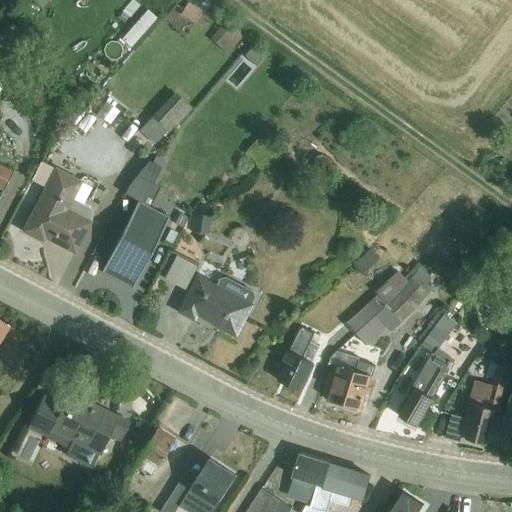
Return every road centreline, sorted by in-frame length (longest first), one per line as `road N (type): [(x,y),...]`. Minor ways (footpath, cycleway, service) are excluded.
road 1 (tertiary): [(511,475),(409,465),(272,417),(0,287)]
road 2 (track): [(511,208),(228,0)]
